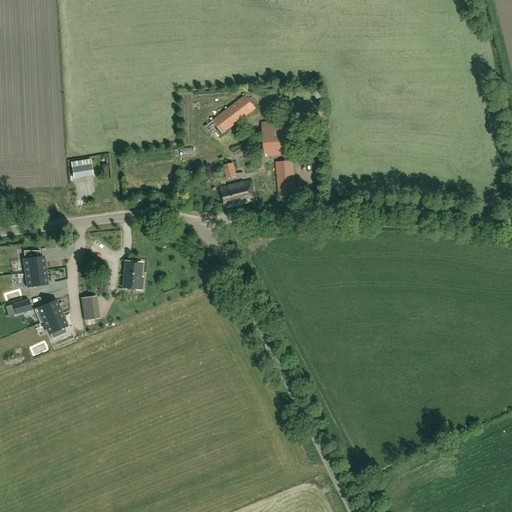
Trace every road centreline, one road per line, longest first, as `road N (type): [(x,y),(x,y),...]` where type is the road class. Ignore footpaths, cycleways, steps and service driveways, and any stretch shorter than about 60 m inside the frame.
road 1 (unclassified): [(353,511),(232,269),(199,224)]
road 2 (unclassified): [(511,223),(374,208),(199,224)]
road 3 (unclassified): [(78,223),(158,214),(199,224)]
